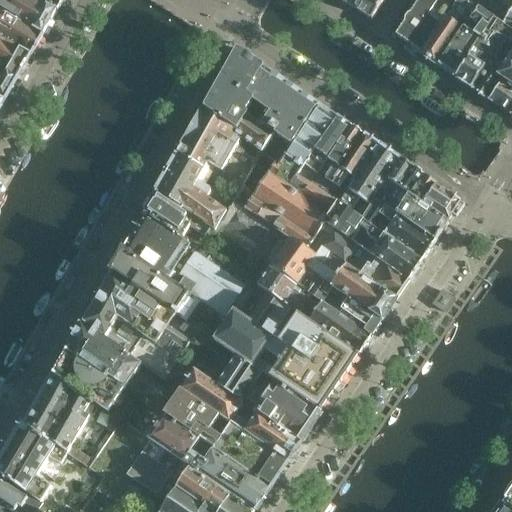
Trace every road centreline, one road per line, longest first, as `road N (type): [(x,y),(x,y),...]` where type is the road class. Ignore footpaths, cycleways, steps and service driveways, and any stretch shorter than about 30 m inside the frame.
road 1 (residential): [(0,432),(233,26)]
road 2 (residential): [(489,203),(282,511)]
road 3 (residential): [(233,26),(489,203)]
road 4 (residential): [(86,0),(0,150)]
road 5 (residential): [(511,130),(378,40)]
